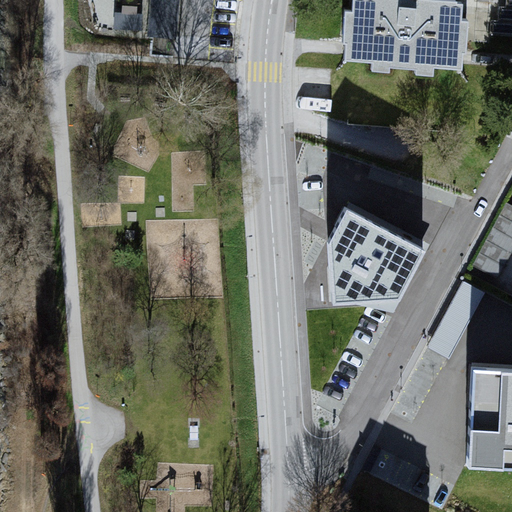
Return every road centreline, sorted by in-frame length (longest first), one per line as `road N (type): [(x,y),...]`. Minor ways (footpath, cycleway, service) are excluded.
road 1 (residential): [(271,0),(265,108),(289,470)]
road 2 (residential): [(511,157),(354,440),(335,460),(289,470)]
